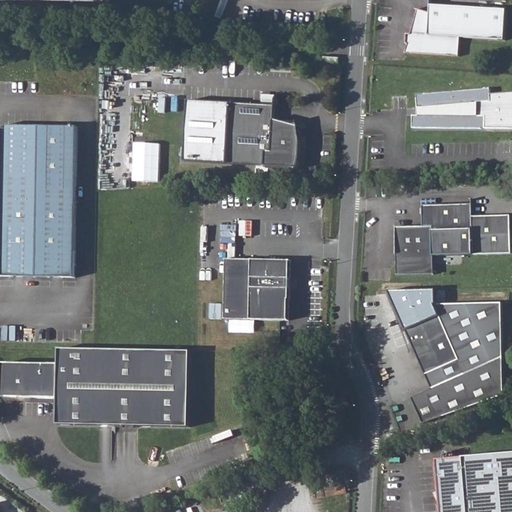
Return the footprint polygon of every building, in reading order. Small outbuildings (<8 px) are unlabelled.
[(429,9),(416,6),(409,30),(405,30),(404,40),(406,40),(404,49),(457,52),(459,34),(504,37),(506,6),(430,1),(429,9)] [(491,90),(418,94),(419,116),(411,116),(412,130),(488,127),(487,116),(478,116),(477,103),(492,102),(491,95),(491,90)] [(511,93),(491,95),(492,102),(477,103),(478,116),(487,116),(488,127),(511,127),(511,93)] [(226,161),(230,100),(191,97),(188,158),(226,161)] [(274,102),(230,100),(226,161),(297,164),(299,158),(301,152),(302,145),(301,138),(300,132),(299,125),(298,122),(273,115),(274,102)] [(78,122),(3,121),(0,271),(75,273),(78,122)] [(511,250),(511,211),(474,213),(474,200),(423,201),(423,223),(434,222),(435,252),(511,250)] [(423,223),(397,223),(398,272),(435,271),(435,252),(434,222),(423,223)] [(289,256),(225,255),(224,315),(288,316),(288,295),(289,295),(289,256)] [(432,290),(388,290),(430,385),(412,397),(421,422),(502,393),(504,299),(433,302),(432,290)] [(211,303),(211,317),(223,318),(223,304),(211,303)] [(190,347),(59,345),(58,360),(2,359),(2,393),(58,394),(57,421),(188,423),(190,347)] [(511,511),(511,450),(437,458),(440,491),(438,491),(439,499),(440,511),(511,511)]
